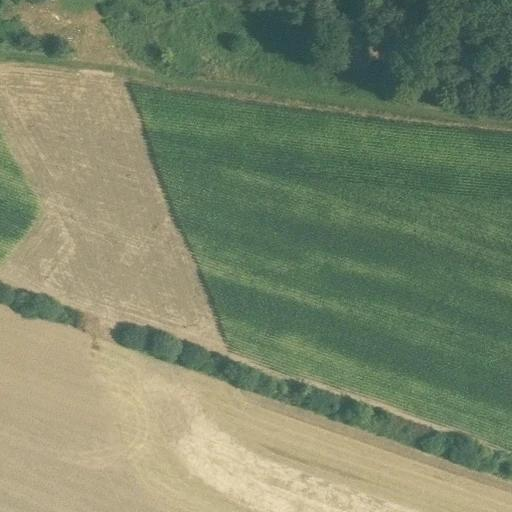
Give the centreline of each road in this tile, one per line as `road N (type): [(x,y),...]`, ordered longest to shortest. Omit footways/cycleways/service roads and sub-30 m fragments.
road 1 (track): [(511,475),(0,301)]
road 2 (track): [(0,49),(511,97)]
